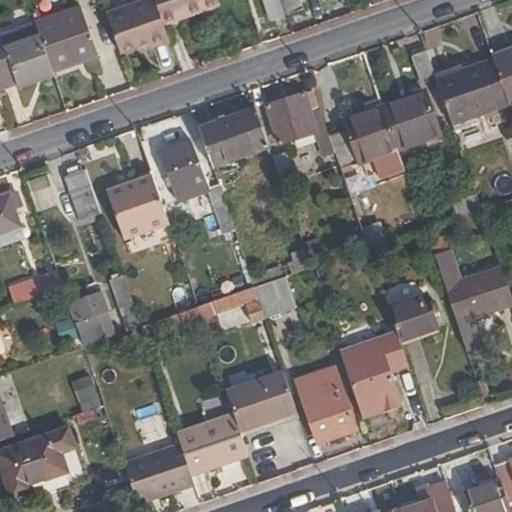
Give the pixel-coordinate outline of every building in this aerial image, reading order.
[(152,0),(146,0),(105,14),(119,54),(143,46),(144,51),(167,43),(161,26),(152,0)] [(217,0),(152,0),(161,26),(176,21),(175,18),(185,15),(186,18),(219,6),(217,0)] [(279,0),(264,0),(271,21),(285,16),(279,0)] [(281,0),(286,15),(305,9),(302,0),(281,0)] [(81,7),(34,23),(35,24),(51,72),(98,56),(81,7)] [(105,14),(96,17),(110,57),(119,54),(105,14)] [(6,48),(0,49),(0,89),(18,83),(19,86),(52,74),(51,72),(35,24),(1,35),(6,48)] [(511,42),(489,50),(492,60),(504,94),(511,91),(511,42)] [(434,75),(425,51),(412,55),(420,79),(434,75)] [(504,94),(492,60),(480,65),(496,111),(508,107),(504,94)] [(480,65),(435,80),(451,126),(496,111),(480,65)] [(318,105),(313,91),(267,107),(280,144),(314,132),(324,129),(316,106),(318,105)] [(425,93),(382,108),(395,147),(438,132),(425,93)] [(395,147),(382,108),(341,122),(345,131),(329,137),(341,168),(396,148),(395,147)] [(268,148),(255,110),(198,129),(201,137),(211,167),(268,148)] [(324,129),(314,132),(322,155),(332,152),(324,129)] [(226,243),(236,239),(211,167),(201,137),(160,151),(178,204),(208,193),(226,243)] [(271,158),(282,189),(295,185),(284,153),(271,158)] [(80,220),(101,213),(87,171),(66,179),(80,220)] [(26,181),(32,202),(54,197),(48,175),(26,181)] [(122,241),(168,225),(151,177),(136,182),(133,188),(125,191),(123,186),(106,192),(122,241)] [(474,194),(451,202),(456,215),(479,207),(474,194)] [(0,197),(0,232),(21,225),(18,218),(22,216),(16,196),(11,198),(10,195),(0,197)] [(381,222),(363,227),(369,247),(387,242),(381,222)] [(21,225),(0,232),(0,246),(25,237),(21,225)] [(382,254),(373,258),(376,266),(385,263),(382,254)] [(511,305),(511,300),(501,270),(461,284),(450,254),(434,258),(457,325),(472,319),(491,313),(511,305)] [(340,280),(333,260),(319,265),(326,285),(340,280)] [(20,302),(62,288),(54,263),(34,270),(37,281),(16,289),(20,302)] [(281,279),(253,289),(263,318),(291,308),(281,279)] [(68,304),(83,347),(104,340),(95,315),(107,311),(99,286),(87,290),(89,297),(68,304)] [(253,289),(196,308),(200,319),(241,305),(247,323),(263,318),(253,289)] [(426,297),(388,311),(396,335),(399,344),(438,331),(426,297)] [(119,306),(128,331),(140,327),(135,313),(131,302),(119,306)] [(164,319),(140,327),(144,339),(200,319),(196,308),(164,319)] [(472,319),(457,325),(467,353),(482,348),(472,319)] [(399,344),(396,335),(338,354),(361,420),(399,407),(390,381),(396,379),(394,373),(407,369),(399,344)] [(335,370),(297,383),(317,442),(355,429),(335,370)] [(227,398),(233,415),(241,437),(298,419),(284,379),(227,398)] [(0,443),(12,439),(0,405),(0,443)] [(191,477),(248,458),(241,437),(233,415),(176,435),(180,445),(191,477)] [(139,423),(146,440),(159,435),(152,417),(139,423)] [(30,501),(77,485),(71,469),(67,471),(61,452),(74,448),(68,429),(0,451),(0,467),(10,497),(27,491),(30,501)] [(123,464),(137,506),(194,486),(191,477),(180,445),(123,464)] [(511,460),(494,467),(500,483),(507,504),(511,502),(511,460)] [(509,511),(507,504),(500,483),(462,496),(467,511),(509,511)] [(402,511),(453,511),(449,497),(445,485),(415,495),(419,507),(402,511)]
